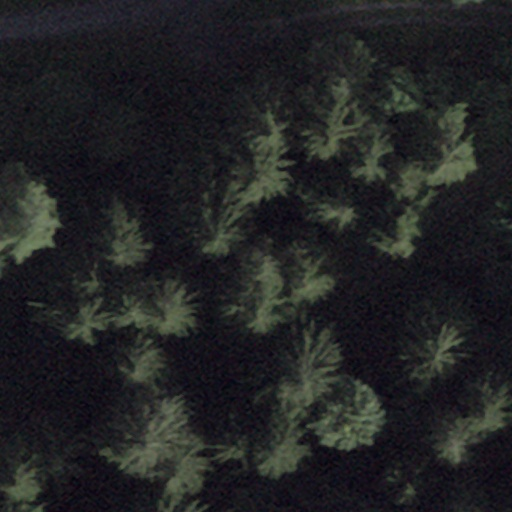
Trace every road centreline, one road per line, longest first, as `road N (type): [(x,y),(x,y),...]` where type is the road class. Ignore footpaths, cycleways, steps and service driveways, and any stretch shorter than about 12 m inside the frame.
road 1 (track): [(511,158),(393,259),(207,357),(0,377)]
road 2 (track): [(108,25),(511,12)]
